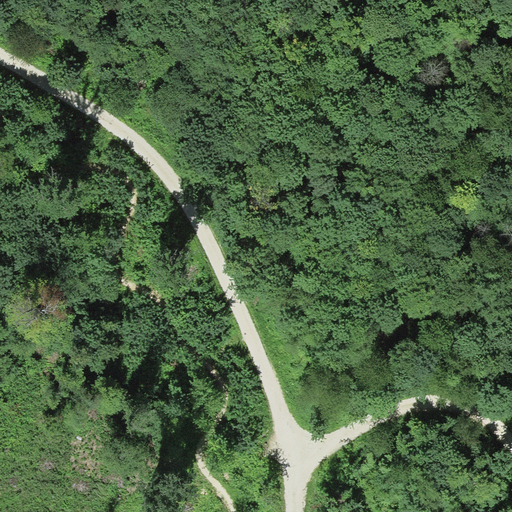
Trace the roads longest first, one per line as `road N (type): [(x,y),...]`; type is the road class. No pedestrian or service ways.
road 1 (track): [(0,52),(132,141),(178,189),(266,372),(295,511)]
road 2 (track): [(291,465),(373,414),(435,399),(487,415),(511,449)]
